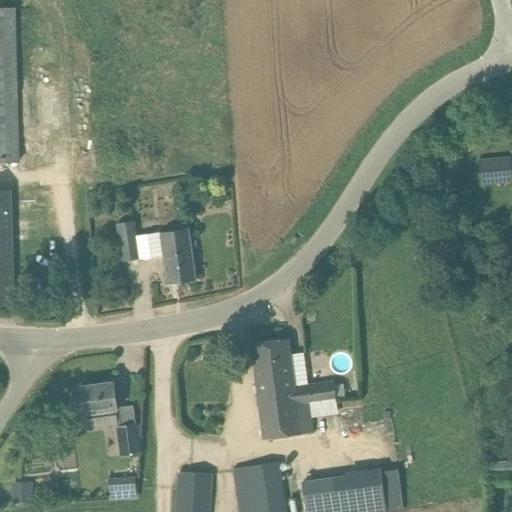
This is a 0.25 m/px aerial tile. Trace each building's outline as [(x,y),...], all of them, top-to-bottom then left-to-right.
[(16,71),(16,67),(14,17),(14,7),(0,7),(0,162),(19,162),(16,71)] [(497,158),(479,159),(481,183),(499,182),(497,158)] [(0,303),(12,303),(7,190),(0,190),(0,303)] [(135,221),(117,223),(123,262),(164,256),(169,284),(196,280),(189,228),(137,236),(135,221)] [(268,342),(252,344),(264,440),(313,434),(310,405),(336,402),(334,383),(294,388),(289,339),(272,341),(272,342),(269,343),(268,342)] [(114,382),(82,387),(84,399),(72,400),(75,428),(118,423),(116,410),(118,410),(114,382)] [(140,455),(136,425),(118,428),(122,457),(140,455)] [(493,469),(511,468),(511,459),(493,460),(493,469)] [(287,511),(281,460),(234,467),(240,511),(287,511)] [(211,511),(214,471),(178,469),(175,511),(211,511)] [(381,469),(302,480),(306,511),(381,511),(387,511),(381,469)] [(110,477),(111,490),(139,488),(138,476),(110,477)] [(13,483),(13,504),(34,503),(33,482),(13,483)]
